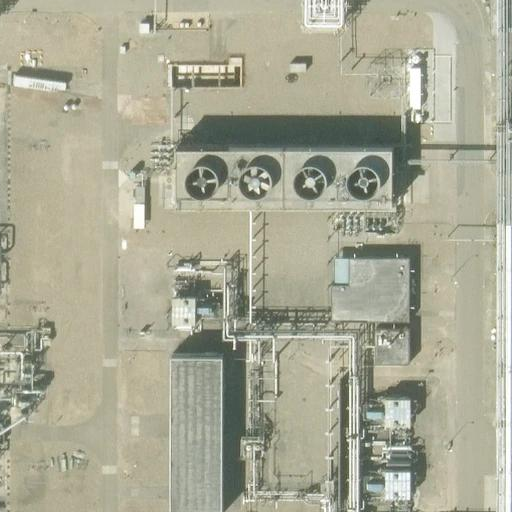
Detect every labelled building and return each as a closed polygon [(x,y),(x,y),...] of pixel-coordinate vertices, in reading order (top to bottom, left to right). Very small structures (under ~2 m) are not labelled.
[(306,71),(306,63),(290,63),(290,71),(306,71)] [(370,95),(401,95),(401,64),(370,64),(370,95)] [(173,205),(393,206),(393,146),(173,146),(173,205)] [(145,203),(145,199),(145,186),(136,186),(136,199),(136,203),(135,203),(134,227),(145,227),(145,210),(145,203)] [(332,320),(410,320),(410,257),(350,257),(350,283),(332,283),(332,320)] [(173,299),(191,299),(191,292),(194,292),(195,280),(173,279),(173,299)] [(375,364),(411,364),(411,329),(375,329),(375,364)] [(11,350),(10,422),(36,422),(36,398),(48,398),(48,376),(36,376),(36,350),(11,350)] [(169,511),(223,511),(224,354),(170,354),(169,511)] [(407,418),(407,403),(371,403),(371,418),(407,418)] [(407,490),(407,475),(371,475),(371,490),(407,490)]
